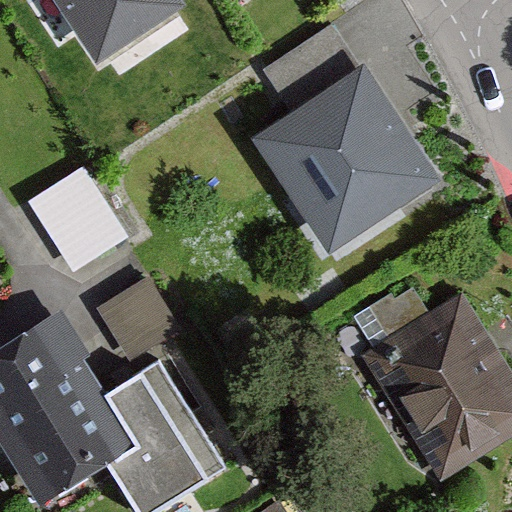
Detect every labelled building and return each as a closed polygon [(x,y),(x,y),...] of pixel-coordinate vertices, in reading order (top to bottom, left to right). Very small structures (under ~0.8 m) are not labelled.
[(174,2),(172,0),(66,0),(100,50),(174,2)] [(442,178),(372,74),(266,145),(337,249),(442,178)] [(77,261),(134,227),(90,154),(33,189),(77,261)] [(178,333),(143,280),(96,310),(132,364),(178,333)] [(511,440),(511,371),(464,299),(366,364),(446,484),(511,440)] [(107,400),(55,322),(0,358),(0,434),(50,509),(116,466),(146,511),(164,511),(217,477),(149,373),(107,400)]
